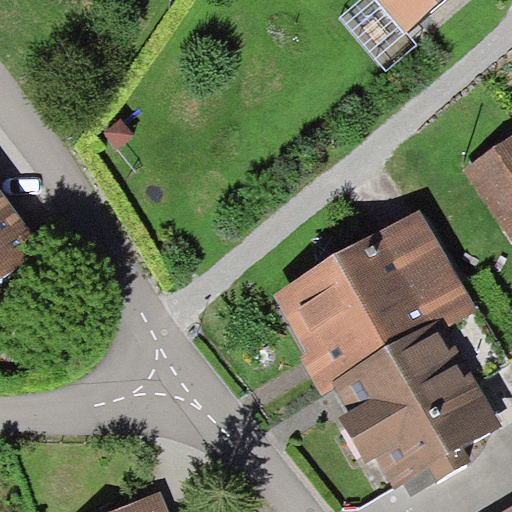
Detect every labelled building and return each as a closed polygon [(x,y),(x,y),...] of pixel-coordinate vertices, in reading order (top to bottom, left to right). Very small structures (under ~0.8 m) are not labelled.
[(377,0),(399,27),(433,0),(377,0)] [(511,127),(460,160),(511,242),(511,127)] [(0,270),(42,241),(0,182),(0,270)] [(428,205),(266,282),(317,389),(338,379),(447,328),(479,312),(428,205)] [(447,328),(338,379),(382,473),(426,452),(440,481),(471,466),(459,441),(493,425),(447,328)] [(162,511),(157,496),(116,511),(162,511)]
